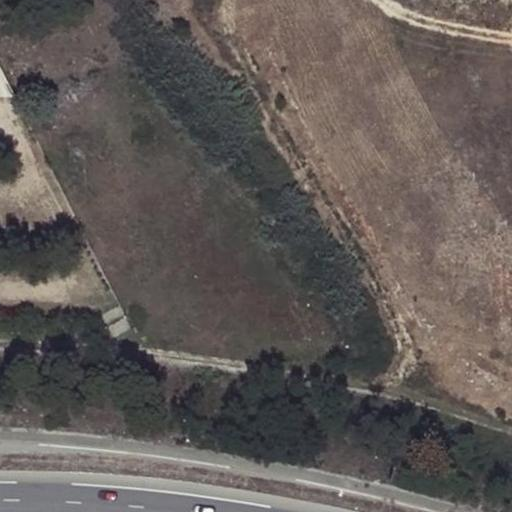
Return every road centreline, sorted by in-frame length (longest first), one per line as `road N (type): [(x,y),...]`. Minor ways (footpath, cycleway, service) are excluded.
road 1 (track): [(0,344),(248,367),(511,431)]
road 2 (motorway): [(200,511),(0,498)]
